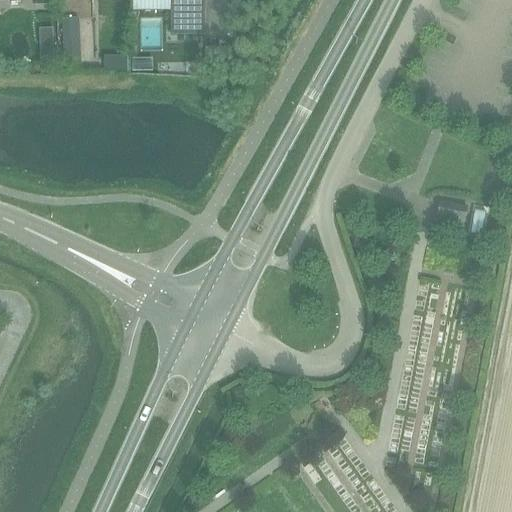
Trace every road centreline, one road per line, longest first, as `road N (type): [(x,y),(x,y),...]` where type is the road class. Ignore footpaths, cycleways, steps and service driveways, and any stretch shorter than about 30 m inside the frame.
road 1 (unclassified): [(225,330),(304,366),(331,360),(348,341),(351,294),(316,210),(426,0)]
road 2 (secondary): [(225,330),(394,0)]
road 3 (secondary): [(365,0),(194,313)]
road 4 (track): [(471,511),(511,295)]
road 5 (secondary): [(194,313),(100,511)]
road 6 (unclassified): [(194,313),(0,216)]
road 7 (secondary): [(135,511),(225,330)]
